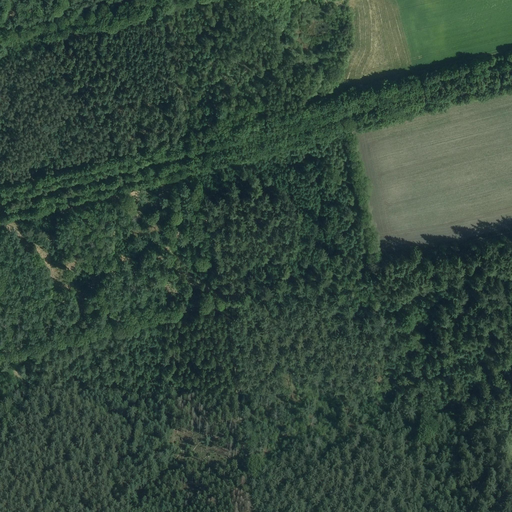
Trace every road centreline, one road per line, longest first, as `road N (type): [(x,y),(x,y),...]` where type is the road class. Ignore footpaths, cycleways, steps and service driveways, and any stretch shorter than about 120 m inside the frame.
road 1 (track): [(254,511),(226,299),(161,0)]
road 2 (track): [(375,266),(0,355)]
road 3 (track): [(375,266),(418,511)]
road 4 (track): [(150,0),(0,40)]
road 5 (track): [(511,232),(375,266)]
